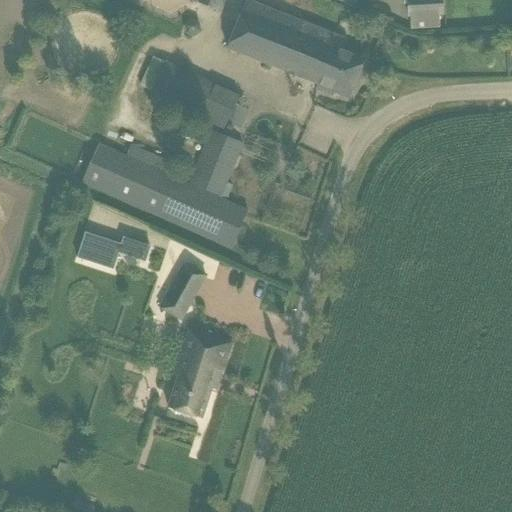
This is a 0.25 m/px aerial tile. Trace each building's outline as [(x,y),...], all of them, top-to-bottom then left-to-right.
[(219,12),(223,0),(200,0),(199,4),(219,12)] [(441,0),(406,0),(408,18),(410,18),(411,30),(439,29),(439,17),(442,17),(441,0)] [(315,85),(314,90),(332,97),(334,93),(349,99),(364,62),(340,52),(344,41),(246,1),(227,50),(315,85)] [(161,63),(149,91),(225,126),(238,98),(161,63)] [(248,212),(222,201),(244,145),(211,130),(188,185),(98,145),(81,185),(231,251),(248,212)] [(84,234),(76,259),(112,271),(117,254),(144,263),(149,247),(122,239),(120,246),(84,234)] [(184,263),(171,287),(193,299),(206,274),(184,263)] [(181,321),(193,299),(173,288),(171,287),(159,309),(181,321)] [(215,391),(230,345),(194,333),(186,357),(180,355),(173,377),(178,378),(167,410),(201,420),(211,390),(215,391)]
